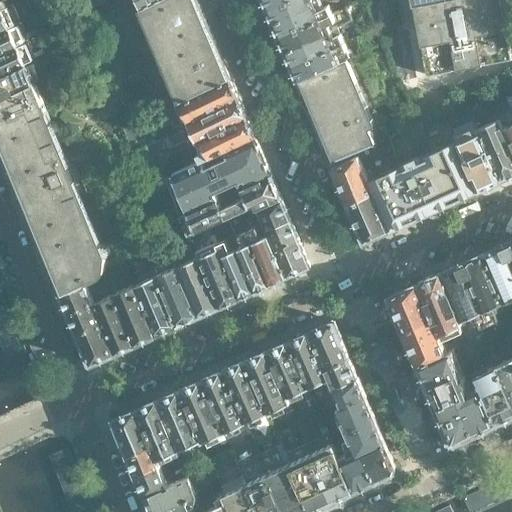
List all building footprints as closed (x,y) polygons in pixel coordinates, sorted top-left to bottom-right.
[(199,0),(157,0),(142,8),(141,8),(162,56),(212,30),(199,0)] [(264,0),(268,8),(285,0),(264,0)] [(274,22),(317,2),(316,0),(285,0),(268,8),(274,22)] [(414,5),(427,75),(511,59),(500,0),(412,0),(413,5),(414,5)] [(280,37),(331,14),(327,5),(320,8),(317,2),(274,22),(280,37)] [(0,30),(10,26),(2,7),(0,7),(0,30)] [(100,26),(94,11),(80,18),(87,33),(100,26)] [(286,51),(329,32),(327,25),(334,22),(331,14),(280,37),(286,51)] [(0,52),(18,44),(10,26),(0,30),(0,52)] [(232,78),(212,30),(162,56),(180,100),(181,100),(181,101),(232,78)] [(292,65),(343,42),(340,34),(332,38),(329,32),(286,51),(292,65)] [(342,61),(339,54),(348,51),(343,42),(292,65),(298,81),(342,61)] [(0,74),(26,62),(18,44),(0,52),(0,74)] [(0,98),(35,82),(43,78),(35,57),(26,62),(0,74),(0,98)] [(348,59),(342,61),(298,81),(331,160),(376,142),(369,126),(375,124),(348,59)] [(189,122),(240,98),(232,78),(181,101),(180,101),(189,122)] [(101,242),(69,164),(55,132),(56,132),(57,131),(58,130),(59,129),(59,128),(59,126),(59,125),(59,124),(58,123),(57,122),(56,121),(55,121),(54,121),(53,121),(52,121),(50,121),(43,103),(43,102),(35,82),(0,98),(0,144),(61,293),(85,283),(105,275),(106,271),(108,254),(110,253),(111,252),(112,250),(112,249),(113,249),(113,248),(112,247),(112,246),(112,245),(111,244),(110,243),(108,242),(102,242),(101,242)] [(511,113),(507,102),(503,104),(495,86),(487,90),(501,119),(511,143),(511,113)] [(204,138),(248,117),(240,98),(189,122),(193,130),(186,133),(183,125),(132,149),(139,168),(159,159),(191,144),(189,140),(195,137),(197,141),(204,138)] [(478,189),(458,145),(444,115),(358,151),(359,155),(375,192),(391,229),(478,189)] [(226,151),(257,137),(248,117),(204,138),(207,146),(170,164),(175,175),(205,161),(226,151)] [(511,174),(511,143),(501,119),(478,130),(481,135),(501,179),(511,174)] [(501,179),(481,135),(458,145),(478,189),(501,179)] [(242,187),(272,173),(257,137),(226,151),(228,158),(207,168),(205,161),(175,175),(190,212),(219,198),(215,190),(239,179),(242,187)] [(375,192),(359,155),(334,166),(349,203),(375,192)] [(166,176),(159,159),(139,168),(147,185),(166,176)] [(257,209),(282,198),(272,173),(242,187),(246,196),(223,207),(219,198),(190,212),(198,231),(256,205),(257,209)] [(391,229),(375,192),(349,203),(365,240),(391,229)] [(291,218),(282,198),(257,209),(266,229),(291,218)] [(287,276),(275,249),(256,205),(239,213),(248,232),(270,284),(287,276)] [(299,238),(291,218),(266,229),(275,249),(299,238)] [(270,284),(248,232),(242,235),(245,245),(239,248),(257,289),(270,284)] [(311,266),(299,238),(275,249),(287,276),(311,266)] [(257,289),(239,248),(232,251),(227,241),(219,245),(220,249),(241,296),(257,289)] [(511,261),(504,244),(483,253),(505,301),(511,297),(511,261)] [(151,266),(173,256),(170,249),(148,260),(151,266)] [(241,296),(220,249),(201,258),(221,305),(241,296)] [(505,301),(483,253),(461,262),(489,325),(499,321),(492,306),(505,301)] [(221,305),(201,258),(179,268),(199,315),(221,305)] [(489,325),(461,262),(440,272),(464,327),(472,346),(485,340),(480,329),(489,325)] [(199,315),(179,268),(156,278),(178,324),(199,315)] [(464,327),(440,272),(416,283),(431,318),(440,337),(464,327)] [(178,324),(156,278),(136,287),(156,334),(178,324)] [(93,301),(86,286),(85,283),(61,293),(69,312),(93,301)] [(431,318),(416,283),(389,296),(403,330),(431,318)] [(156,334),(136,287),(95,306),(102,323),(115,352),(156,334)] [(0,346),(3,355),(5,356),(6,357),(8,357),(9,357),(11,357),(13,357),(14,356),(15,355),(17,354),(18,353),(19,351),(19,350),(19,348),(0,300),(0,346)] [(102,323),(95,306),(93,301),(69,312),(77,332),(78,331),(79,333),(102,323)] [(445,350),(440,337),(431,318),(403,330),(419,366),(446,353),(445,350)] [(349,356),(335,322),(334,321),(333,320),(332,321),(308,332),(324,368),(349,356)] [(115,352),(102,323),(79,333),(90,362),(91,362),(92,363),(93,363),(115,352)] [(324,368),(308,332),(287,341),(307,387),(328,377),(324,368)] [(307,387),(287,341),(267,350),(288,395),(307,387)] [(459,370),(452,355),(449,349),(445,350),(446,353),(419,366),(426,385),(459,370)] [(288,395),(267,350),(247,359),(269,410),(290,401),(288,395)] [(358,375),(349,356),(324,368),(328,377),(332,387),(358,375)] [(511,356),(495,364),(511,401),(511,356)] [(269,410),(247,359),(224,369),(246,420),(269,410)] [(511,401),(495,364),(472,375),(478,388),(496,424),(498,423),(503,420),(503,421),(511,417),(511,416),(511,401)] [(246,420),(224,369),(202,379),(226,430),(246,420)] [(469,392),(459,370),(426,385),(436,407),(457,397),(469,392)] [(366,396),(358,375),(332,387),(341,407),(366,396)] [(226,430),(202,379),(181,389),(203,437),(204,439),(226,430)] [(478,388),(469,392),(457,397),(474,434),(482,430),(482,431),(488,428),(488,427),(496,424),(478,388)] [(203,437),(181,389),(159,399),(180,447),(203,437)] [(376,418),(366,396),(341,407),(321,416),(330,437),(345,430),(346,431),(376,418)] [(474,434),(457,397),(436,407),(449,441),(456,443),(474,434)] [(180,447),(159,399),(159,398),(136,408),(136,409),(152,444),(158,458),(180,447)] [(152,444),(136,409),(115,418),(114,419),(114,420),(129,454),(152,444)] [(385,440),(376,418),(346,431),(355,451),(355,453),(361,450),(385,440)] [(396,466),(385,440),(361,450),(376,480),(393,472),(396,466)] [(308,511),(310,511),(287,463),(278,443),(235,462),(237,464),(259,511),(308,511)] [(355,490),(337,455),(332,443),(310,453),(333,501),(355,490)] [(161,464),(158,458),(152,444),(129,454),(137,474),(161,464)] [(50,457),(72,511),(93,511),(67,449),(50,457)] [(376,480),(361,450),(355,453),(355,451),(347,454),(345,451),(337,455),(355,490),(376,480)] [(333,501),(310,453),(287,463),(310,511),(333,501)] [(169,484),(161,464),(137,474),(146,495),(169,484)] [(259,511),(237,464),(215,474),(223,494),(232,511),(259,511)] [(511,473),(463,497),(469,511),(472,511),(511,493),(511,473)] [(153,511),(195,494),(187,476),(169,484),(146,495),(153,511)] [(189,511),(187,506),(195,503),(195,494),(153,511),(189,511)] [(232,511),(223,494),(202,504),(205,511),(232,511)]
